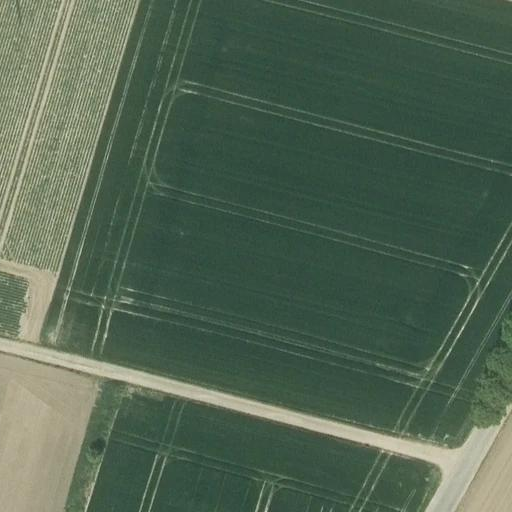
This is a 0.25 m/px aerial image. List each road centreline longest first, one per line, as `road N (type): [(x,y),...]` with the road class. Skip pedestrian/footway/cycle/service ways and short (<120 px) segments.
road 1 (track): [(468,466),(0,346)]
road 2 (tertiary): [(444,511),(511,387)]
